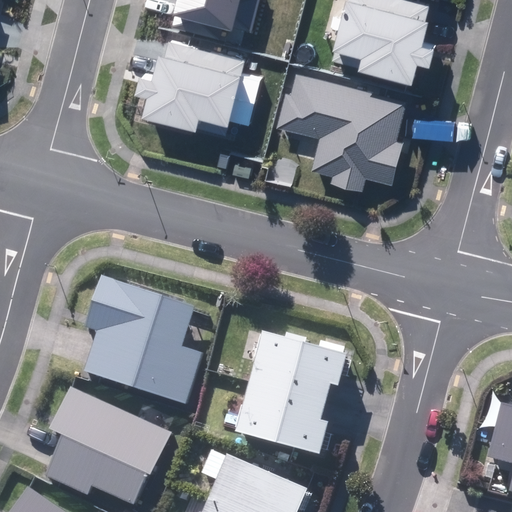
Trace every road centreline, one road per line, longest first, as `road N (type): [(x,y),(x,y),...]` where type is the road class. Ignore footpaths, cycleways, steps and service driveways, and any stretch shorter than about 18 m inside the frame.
road 1 (residential): [(449,283),(41,174)]
road 2 (residential): [(505,68),(449,283)]
road 3 (residential): [(449,283),(396,485)]
road 4 (residential): [(41,174),(87,0)]
road 5 (residential): [(0,331),(41,174)]
